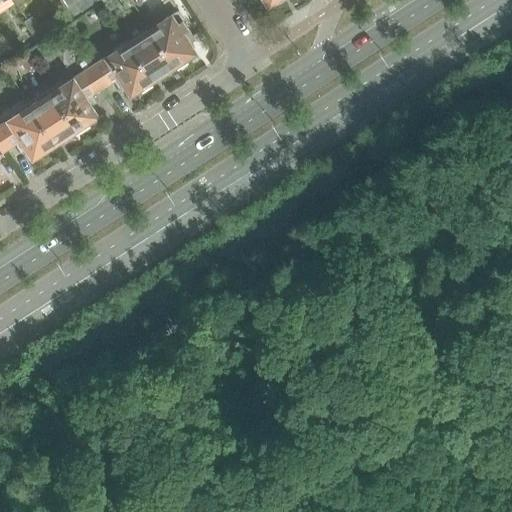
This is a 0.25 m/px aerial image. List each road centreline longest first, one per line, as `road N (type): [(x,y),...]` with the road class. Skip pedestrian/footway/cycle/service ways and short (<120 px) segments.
road 1 (primary): [(0,329),(511,0)]
road 2 (primary): [(425,0),(0,276)]
road 3 (residential): [(253,59),(0,229)]
